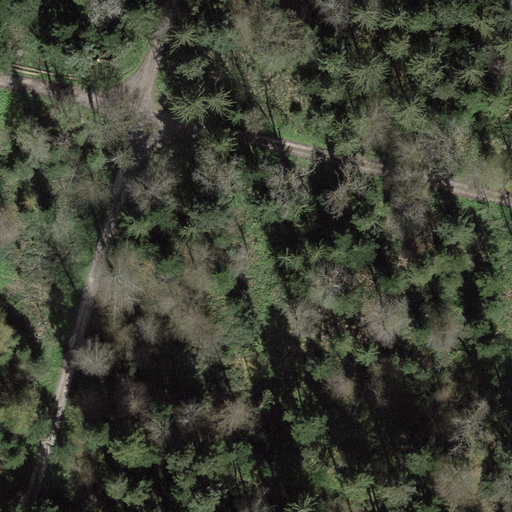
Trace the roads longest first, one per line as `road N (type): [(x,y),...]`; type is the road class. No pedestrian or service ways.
road 1 (track): [(168,0),(24,511)]
road 2 (track): [(511,192),(0,69)]
